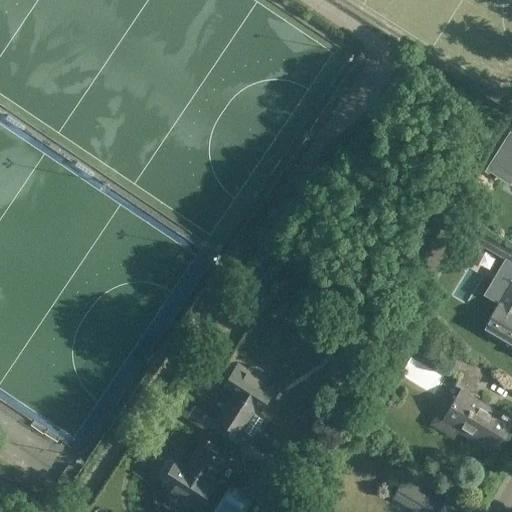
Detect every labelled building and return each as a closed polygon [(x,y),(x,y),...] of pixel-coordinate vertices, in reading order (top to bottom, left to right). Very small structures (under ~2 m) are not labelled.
[(511,177),(511,129),(488,165),(510,180),(511,177)] [(511,249),(479,230),(470,245),(482,251),(484,247),(506,260),(496,277),(510,285),(484,328),(511,344),(511,249)] [(250,328),(270,296),(256,287),(236,319),(250,328)] [(389,321),(376,341),(396,354),(409,334),(389,321)] [(462,390),(454,404),(447,400),(433,423),(456,437),(461,431),(495,451),(511,423),(511,419),(508,418),(509,416),(504,413),(503,414),(476,398),(484,386),(481,384),(488,373),(445,347),(438,359),(463,375),(456,386),(462,390)] [(259,412),(274,389),(262,381),(264,379),(264,376),(264,373),(263,371),(263,370),(262,370),(260,367),(257,366),(256,366),(255,366),(253,366),(250,367),(248,369),(246,371),(237,365),(222,388),(235,396),(232,399),(231,398),(218,419),(239,432),(254,408),(259,412)] [(208,480),(224,456),(203,442),(192,460),(193,460),(189,467),(177,459),(176,461),(173,459),(171,459),(168,460),(165,462),(159,471),(159,474),(159,477),(161,479),(163,481),(162,482),(171,488),(170,491),(169,493),(169,496),(170,499),(171,500),(173,502),(176,503),(177,504),(178,504),(178,503),(181,503),(183,502),(185,501),(187,498),(199,506),(214,483),(208,480)] [(256,469),(240,496),(261,509),(277,483),(256,469)] [(453,511),(456,507),(405,478),(393,497),(418,511),(453,511)]
